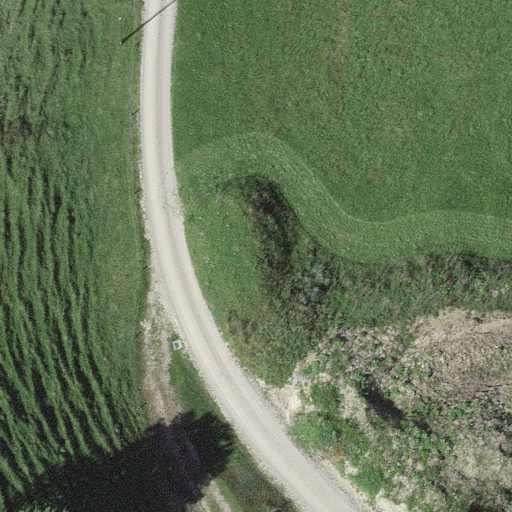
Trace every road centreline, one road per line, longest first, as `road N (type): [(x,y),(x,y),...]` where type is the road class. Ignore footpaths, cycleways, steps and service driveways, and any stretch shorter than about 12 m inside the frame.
road 1 (track): [(158,0),(144,133),(206,335),(310,511)]
road 2 (track): [(231,511),(149,359),(132,297),(131,223),(144,133)]
